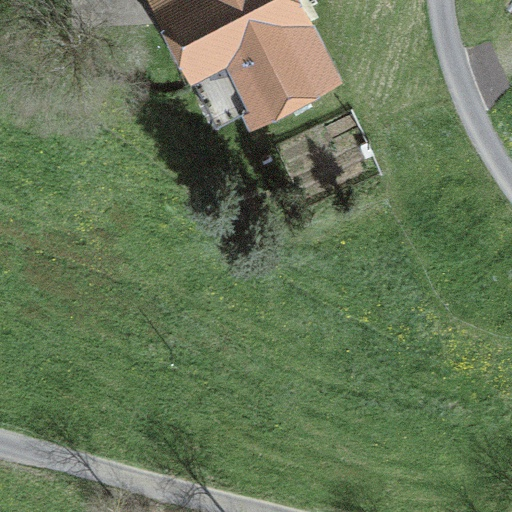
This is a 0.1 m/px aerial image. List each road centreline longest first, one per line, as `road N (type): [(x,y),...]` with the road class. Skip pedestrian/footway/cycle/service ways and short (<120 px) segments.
road 1 (unclassified): [(0,442),(250,511)]
road 2 (unclassified): [(511,184),(453,71),(443,0)]
